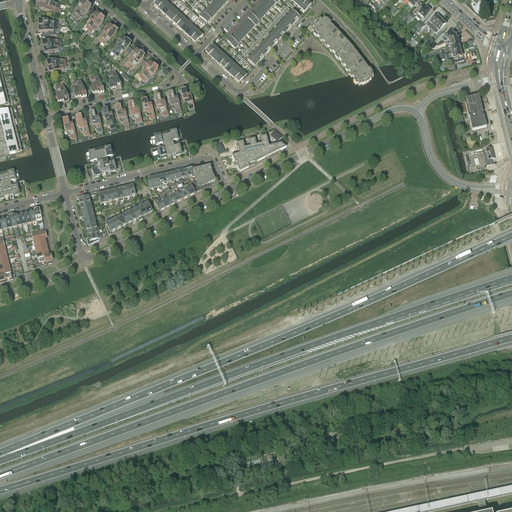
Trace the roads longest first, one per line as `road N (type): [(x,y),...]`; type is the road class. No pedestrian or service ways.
road 1 (motorway): [(511,235),(0,454)]
road 2 (motorway): [(0,476),(511,293)]
road 3 (motorway): [(511,279),(0,456)]
road 4 (motorway): [(0,490),(511,339)]
road 5 (tertiary): [(228,190),(395,108),(419,116),(433,162),(463,186)]
road 6 (unclassified): [(228,190),(209,157),(64,193)]
road 7 (tertiary): [(83,256),(228,190)]
road 8 (residential): [(45,117),(181,83)]
road 9 (residential): [(95,0),(181,83)]
